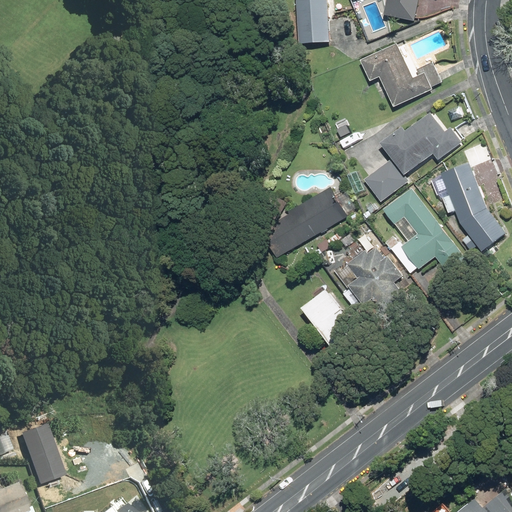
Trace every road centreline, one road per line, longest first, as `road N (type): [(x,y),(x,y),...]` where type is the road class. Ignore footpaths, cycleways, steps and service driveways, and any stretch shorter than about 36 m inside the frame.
road 1 (track): [(187,511),(160,469),(137,362),(216,223),(280,76)]
road 2 (secondary): [(279,511),(511,325)]
road 3 (residential): [(511,122),(491,65),(487,0)]
